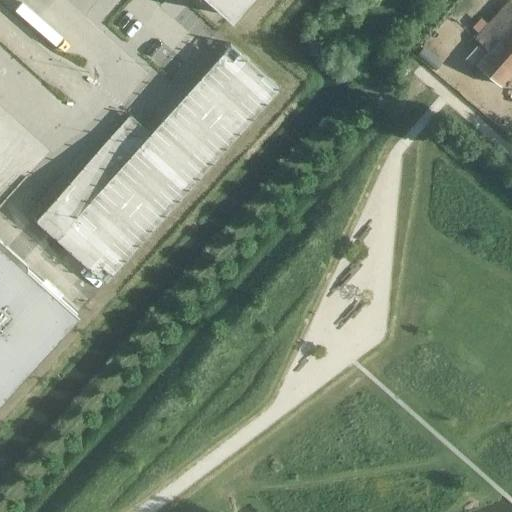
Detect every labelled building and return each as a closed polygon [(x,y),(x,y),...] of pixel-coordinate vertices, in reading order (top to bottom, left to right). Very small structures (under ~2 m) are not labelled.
[(213,0),(232,17),(247,0),(213,0)] [(153,17),(153,1),(131,1),(130,20),(146,21),(146,16),(153,17)] [(187,11),(187,1),(168,1),(169,23),(180,23),(179,11),(187,11)] [(511,5),(508,2),(474,38),(488,51),(476,63),(501,85),(511,72),(511,5)] [(132,111),(40,217),(109,277),(280,82),(232,40),(154,130),(132,111)] [(0,242),(0,397),(77,312),(0,242)]
